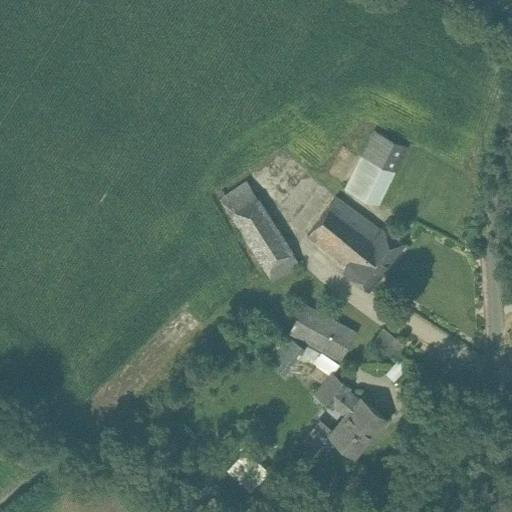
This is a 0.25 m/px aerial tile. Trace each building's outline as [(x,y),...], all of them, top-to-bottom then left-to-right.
[(407,145),(389,137),(374,130),(345,189),(378,205),(407,145)] [(279,154),(260,175),(288,204),(309,182),(279,154)] [(334,163),(329,173),(337,177),(342,166),(334,163)] [(273,281),(300,264),(247,180),(220,197),(273,281)] [(403,241),(387,230),(383,226),(381,229),(336,196),(307,235),(347,265),(344,269),(368,287),(403,241)] [(340,359),(356,331),(305,303),(289,331),(340,359)] [(373,340),(394,359),(404,347),(383,328),(373,340)] [(322,353),(317,350),(287,335),(283,342),(279,339),(266,355),(270,358),(267,361),(284,374),(297,355),(299,354),(311,359),(316,363),(310,372),(321,381),(331,368),(334,369),(339,363),(322,353)] [(320,417),(308,431),(328,448),(336,439),(353,454),(367,438),(365,437),(382,416),(384,418),(385,417),(370,404),(360,396),(358,399),(347,389),(349,386),(332,372),(328,376),(315,391),(332,405),(334,403),(346,413),(333,429),(320,417)] [(230,453),(212,474),(235,495),(254,475),(259,479),(267,470),(240,446),(232,455),(230,453)]
